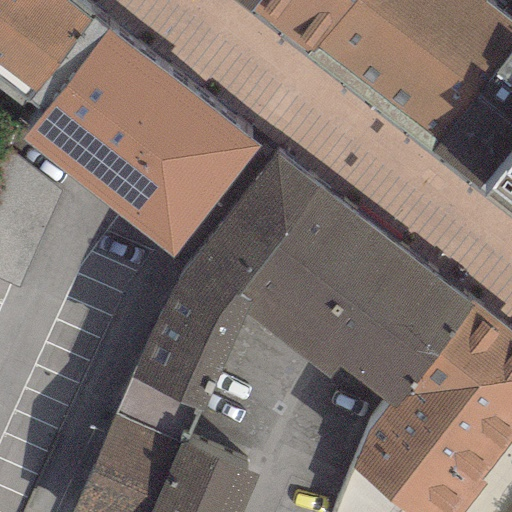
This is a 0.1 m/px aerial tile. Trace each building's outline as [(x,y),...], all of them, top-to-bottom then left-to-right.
[(90,19),(65,0),(0,0),(0,92),(21,109),(26,102),(90,19)] [(231,0),(248,13),(258,0),(231,0)] [(350,0),(258,0),(248,13),(305,58),(350,0)] [(350,0),(305,58),(426,154),(511,45),(511,25),(483,3),(485,0),(350,0)] [(171,258),(258,146),(90,19),(26,102),(42,116),(21,140),(171,258)] [(511,45),(426,154),(483,198),(511,160),(511,45)] [(324,192),(274,154),(179,273),(129,377),(200,412),(244,315),(252,307),(237,297),(324,192)] [(511,160),(483,198),(511,220),(511,160)] [(387,405),(473,303),(324,192),(237,297),(252,307),(244,315),(330,380),(339,366),(387,405)] [(405,511),(462,511),(484,485),(478,481),(511,438),(511,334),(473,303),(387,405),(365,430),(349,469),(405,511)] [(240,511),(256,476),(179,442),(178,444),(113,416),(71,511),(240,511)]
